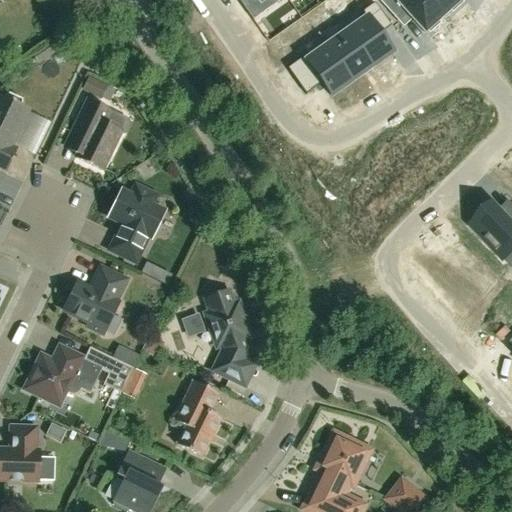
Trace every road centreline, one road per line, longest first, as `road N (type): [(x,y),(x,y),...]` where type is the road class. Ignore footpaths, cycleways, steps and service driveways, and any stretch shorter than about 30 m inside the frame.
road 1 (unclassified): [(306,383),(295,283),(119,0)]
road 2 (residential): [(511,411),(390,278),(398,242),(511,133)]
road 3 (residential): [(473,63),(348,135),(309,137),(294,129),(207,0)]
road 4 (unclassified): [(506,511),(429,422),(306,383)]
road 5 (residential): [(0,360),(77,200),(34,181)]
road 6 (residential): [(218,511),(274,442),(306,383)]
